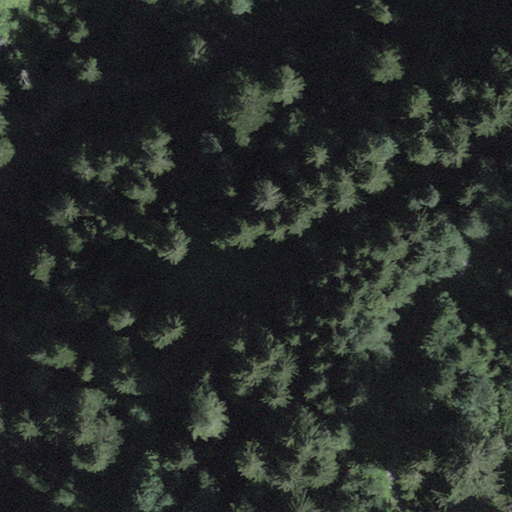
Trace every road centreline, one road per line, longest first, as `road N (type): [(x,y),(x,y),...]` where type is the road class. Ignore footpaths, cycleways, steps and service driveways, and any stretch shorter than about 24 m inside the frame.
road 1 (track): [(106,511),(138,473),(174,374),(242,273),(324,216),(511,136)]
road 2 (track): [(511,229),(409,323),(390,423),(401,511)]
